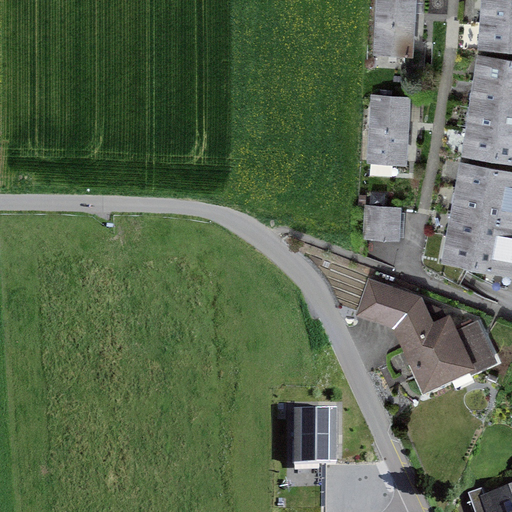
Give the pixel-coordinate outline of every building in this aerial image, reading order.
[(421,0),(374,0),(373,55),(420,56),(421,0)] [(511,0),(487,0),(486,22),(511,23),(511,0)] [(511,23),(486,22),(485,47),(511,48),(511,23)] [(480,81),(511,85),(511,60),(484,56),(480,81)] [(476,105),(511,110),(511,85),(480,81),(476,105)] [(411,96),(369,94),(365,160),(408,163),(411,96)] [(472,130),(511,135),(511,110),(476,105),(472,130)] [(511,135),(472,130),(468,153),(511,160),(511,135)] [(461,188),(511,197),(511,172),(466,164),(461,188)] [(457,212),(511,222),(511,197),(461,188),(457,212)] [(403,208),(365,205),(363,236),(400,239),(403,208)] [(452,236),(511,247),(511,222),(457,212),(452,236)] [(511,257),(511,255),(511,247),(452,236),(448,261),(509,272),(511,257)] [(393,328),(422,392),(499,362),(480,318),(457,326),(450,312),(432,318),(424,295),(367,277),(356,312),(393,328)] [(338,405),(298,406),(299,462),(339,461),(338,405)] [(511,511),(511,486),(480,497),(484,511),(511,511)]
